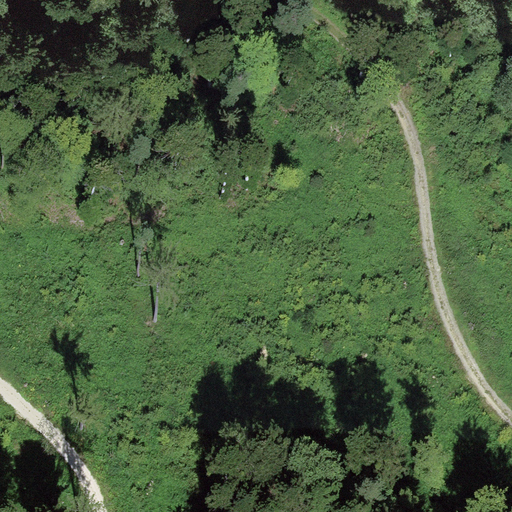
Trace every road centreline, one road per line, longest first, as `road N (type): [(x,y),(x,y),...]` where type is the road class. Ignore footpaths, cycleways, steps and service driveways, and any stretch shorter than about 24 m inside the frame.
road 1 (track): [(288,0),(361,58),(407,137),(461,352),(511,407)]
road 2 (track): [(108,511),(74,454),(0,381)]
